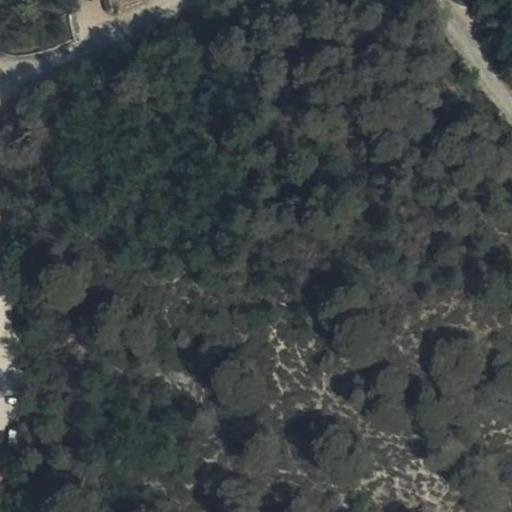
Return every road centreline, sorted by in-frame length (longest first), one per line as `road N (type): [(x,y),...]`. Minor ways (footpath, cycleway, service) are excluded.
road 1 (track): [(0,70),(90,52),(202,0)]
road 2 (track): [(0,294),(0,444)]
road 3 (track): [(442,0),(511,103)]
